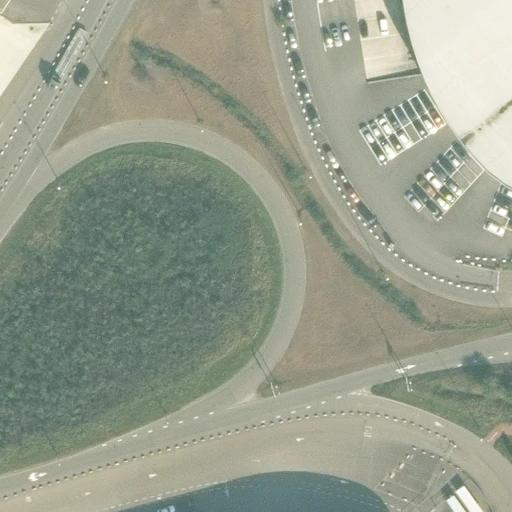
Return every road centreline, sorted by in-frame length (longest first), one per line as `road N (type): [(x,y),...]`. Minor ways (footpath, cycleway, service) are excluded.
road 1 (secondary): [(178,434),(241,387),(286,323),(293,258),(263,189),(201,145),(159,135),(108,138),(54,166),(0,229)]
road 2 (unclassified): [(271,0),(293,115),(332,202),(378,258),(438,296),(511,305)]
road 3 (unclassified): [(244,419),(349,405),(410,416),(477,450),(511,503)]
road 4 (secondary): [(124,0),(0,217)]
road 5 (secondary): [(244,419),(450,361)]
road 6 (unclassified): [(97,0),(0,169)]
road 7 (secondary): [(0,490),(178,434)]
road 8 (unclassified): [(75,0),(0,131)]
